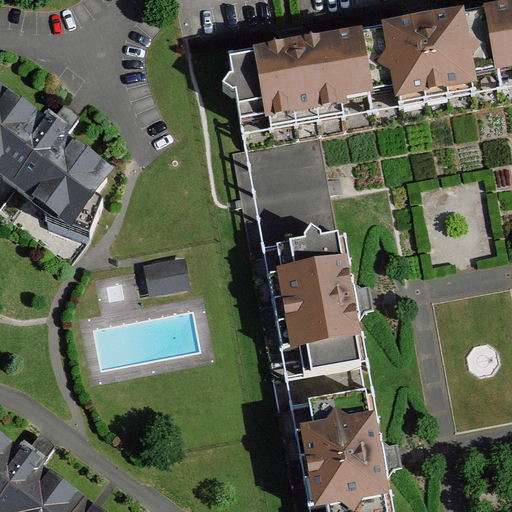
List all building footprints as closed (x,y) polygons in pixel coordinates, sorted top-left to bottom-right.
[(511,0),(508,0),(485,4),(503,106),(511,104),(511,0)] [(454,29),(369,44),(376,70),(367,78),(379,87),(385,116),(466,103),(462,74),(471,62),(457,57),(454,29)] [(266,61),(240,65),(225,67),(219,68),(224,89),(216,100),(228,107),(235,140),(343,122),(368,118),(352,45),(304,54),(297,46),(272,50),(266,61)] [(0,172),(72,226),(96,191),(114,168),(69,133),(54,121),(45,114),(0,81),(0,172)] [(54,121),(69,133),(81,117),(77,114),(73,111),(69,109),(65,106),(54,121)] [(89,232),(72,226),(0,172),(0,211),(69,263),(85,238),(89,232)] [(104,197),(96,191),(72,226),(89,232),(104,197)] [(298,362),(303,386),(359,376),(351,330),(348,315),(344,296),(342,282),(336,246),(314,251),(313,247),(303,241),(297,250),(297,253),(281,256),(285,278),(268,281),(282,365),(298,362)] [(186,259),(144,266),(150,298),(192,290),(186,259)] [(353,286),(342,282),(344,296),(353,286)] [(355,301),(353,286),(344,296),(348,315),(358,320),(355,301)] [(358,320),(348,315),(351,330),(358,320)] [(306,439),(290,442),(302,511),(381,511),(377,486),(374,477),(370,455),(368,446),(360,401),(301,411),(306,439)] [(0,511),(93,511),(102,500),(47,459),(53,450),(45,444),(37,438),(31,447),(0,427),(0,511)] [(378,449),(368,446),(370,455),(378,449)] [(378,449),(370,455),(374,477),(384,478),(381,464),(378,449)] [(384,478),(374,477),(377,486),(384,478)] [(118,511),(102,500),(93,511),(118,511)]
